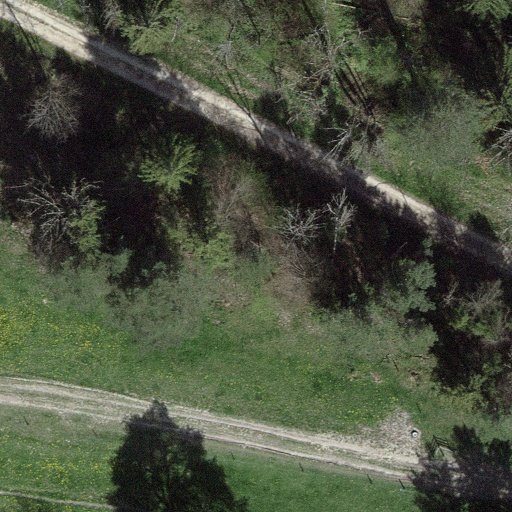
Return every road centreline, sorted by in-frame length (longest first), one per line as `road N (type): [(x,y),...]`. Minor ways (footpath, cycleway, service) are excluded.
road 1 (track): [(0,16),(511,266)]
road 2 (track): [(0,389),(511,489)]
